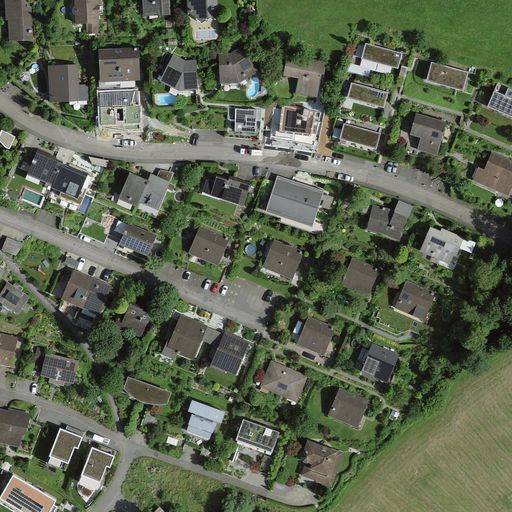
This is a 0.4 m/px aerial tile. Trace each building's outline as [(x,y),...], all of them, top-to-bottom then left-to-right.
[(32,39),(30,7),(25,8),(24,0),(23,0),(4,1),(5,20),(9,20),(10,40),(32,39)] [(98,0),(73,0),(75,25),(88,25),(88,34),(100,33),(98,0)] [(170,0),(144,0),(145,16),(171,15),(170,0)] [(217,18),(217,0),(187,0),(188,13),(202,24),(210,19),(217,18)] [(402,55),(366,45),(362,60),(398,70),(402,55)] [(221,84),(242,83),(258,72),(242,48),(232,54),(219,55),(221,84)] [(137,49),(99,51),(100,82),(139,80),(137,49)] [(160,81),(178,90),(197,90),(196,61),(184,61),(172,55),(160,81)] [(327,63),(287,56),(283,75),(300,78),(297,93),(317,97),(321,73),(325,74),(327,63)] [(467,73),(432,63),(427,82),(462,92),(467,73)] [(77,66),(48,67),(49,105),(88,103),(87,86),(78,87),(77,66)] [(387,94),(352,85),(348,100),(383,109),(387,94)] [(504,97),(494,93),(487,109),(511,119),(511,90),(508,89),(504,97)] [(138,91),(100,93),(101,124),(140,122),(138,91)] [(321,113),(283,105),(279,133),(316,136),(321,113)] [(260,111),(230,109),(228,137),(259,139),(260,111)] [(447,123),(416,115),(411,134),(420,137),(417,150),(438,155),(447,123)] [(380,135),(344,125),(340,141),(375,151),(380,135)] [(511,187),(511,162),(491,154),(485,170),(480,168),(475,181),(509,195),(511,187)] [(61,167),(38,157),(30,177),(53,186),(60,169),(61,167)] [(86,180),(60,169),(53,186),(52,189),(77,199),(86,180)] [(139,201),(147,182),(128,174),(118,197),(137,205),(139,201)] [(147,182),(139,201),(157,209),(168,184),(149,176),(147,182)] [(248,187),(217,178),(211,197),(243,206),(248,187)] [(309,190),(277,180),(270,202),(284,206),(282,211),(314,221),(324,191),(310,187),(309,190)] [(409,217),(394,210),(373,205),(367,230),(384,234),(398,240),(409,217)] [(157,236),(129,225),(119,247),(148,259),(157,236)] [(229,238),(200,227),(189,253),(219,265),(229,238)] [(440,231),(430,227),(420,251),(449,263),(452,254),(456,256),(464,238),(441,229),(440,231)] [(21,245),(6,239),(2,250),(17,256),(21,245)] [(302,253),(274,241),(263,266),(291,278),(302,253)] [(368,295),(377,269),(351,260),(342,286),(368,295)] [(91,282),(74,274),(64,300),(81,307),(91,282)] [(109,289),(91,282),(81,307),(98,314),(109,289)] [(424,319),(434,292),(405,282),(395,309),(424,319)] [(28,298),(7,283),(0,293),(0,303),(17,315),(28,298)] [(150,314),(129,306),(120,328),(142,336),(150,314)] [(193,360),(206,327),(181,316),(173,334),(171,333),(162,355),(174,360),(177,354),(193,360)] [(334,328),(307,318),(297,344),(324,355),(334,328)] [(249,343),(224,332),(211,364),(235,374),(249,343)] [(0,362),(10,365),(17,338),(0,333),(0,362)] [(399,355),(372,345),(360,375),(387,386),(399,355)] [(48,350),(38,348),(34,364),(42,366),(40,376),(50,378),(50,381),(62,384),(62,381),(73,383),(78,361),(47,354),(48,350)] [(307,375),(271,361),(260,386),(297,401),(307,375)] [(127,380),(116,376),(123,389),(132,396),(143,401),(154,403),(166,402),(170,392),(128,377),(127,380)] [(368,401),(341,389),(330,415),(357,427),(368,401)] [(224,412),(190,400),(187,410),(192,412),(186,430),(208,438),(215,420),(220,422),(224,412)] [(8,411),(0,409),(0,442),(19,447),(22,435),(25,435),(30,414),(8,409),(8,411)] [(280,435),(243,422),(236,443),(272,456),(280,435)] [(62,438),(52,433),(40,459),(65,470),(79,439),(64,433),(62,438)] [(342,454),(307,442),(301,458),(306,459),(300,476),(330,486),(342,454)] [(96,454),(86,450),(74,476),(99,487),(113,456),(98,450),(96,454)] [(44,496),(7,476),(2,486),(11,490),(0,509),(0,511),(1,511),(34,511),(36,510),(40,511),(51,511),(58,500),(45,494),(44,496)]
